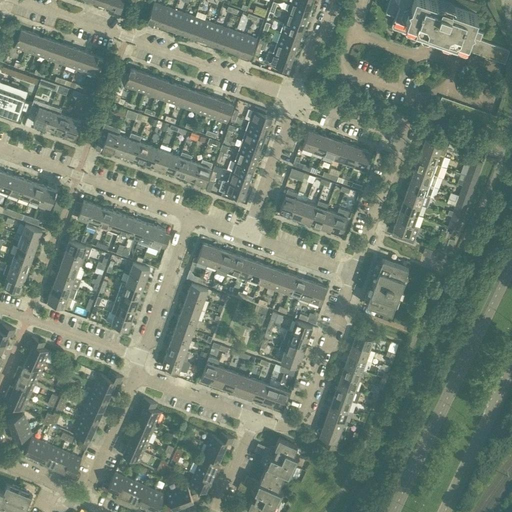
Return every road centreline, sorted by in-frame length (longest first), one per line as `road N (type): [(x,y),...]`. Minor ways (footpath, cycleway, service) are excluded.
road 1 (residential): [(294,97),(20,0)]
road 2 (secondary): [(511,267),(396,511)]
road 3 (residential): [(353,272),(299,423),(255,420)]
road 4 (residential): [(190,214),(0,147)]
road 5 (secondary): [(445,511),(511,371)]
road 6 (residential): [(142,358),(190,214)]
road 7 (residential): [(142,358),(0,308)]
road 8 (residential): [(247,235),(294,97)]
road 9 (residential): [(403,138),(353,272)]
road 10 (residential): [(80,501),(135,375)]
road 11 (residential): [(255,420),(135,375)]
